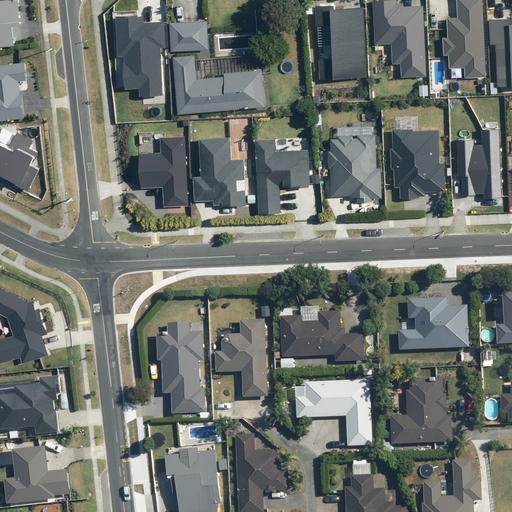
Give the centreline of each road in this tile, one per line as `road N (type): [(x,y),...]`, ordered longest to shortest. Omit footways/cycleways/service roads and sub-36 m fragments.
road 1 (tertiary): [(115,261),(511,247)]
road 2 (residential): [(67,0),(93,240)]
road 3 (tertiary): [(98,280),(123,511)]
